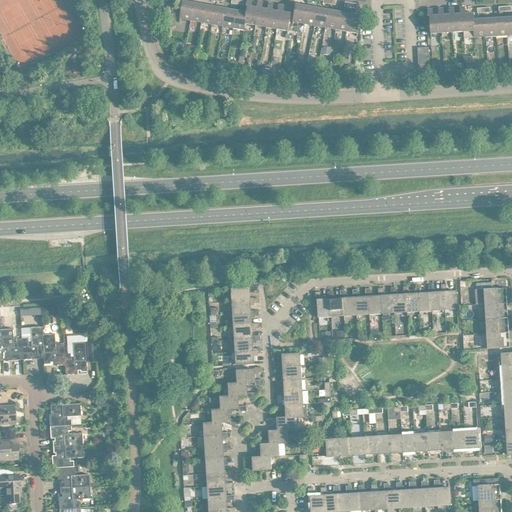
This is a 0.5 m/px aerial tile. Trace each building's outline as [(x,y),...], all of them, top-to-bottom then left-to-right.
[(183,0),(181,17),(192,19),(195,1),(188,0),(183,0)] [(246,22),(257,24),(260,6),(258,5),(252,4),(253,0),(247,0),(247,4),(249,4),(248,10),(246,22)] [(257,24),(267,26),(270,8),(269,7),(263,6),(263,0),(258,0),(258,5),(260,6),(257,24)] [(192,19),(202,21),(205,3),(195,1),(192,19)] [(267,26),(278,27),(281,10),(279,9),(274,8),(275,2),(270,1),(269,7),(270,8),(267,26)] [(294,20),(305,22),(308,4),(297,2),(294,20)] [(202,21),(213,23),(216,5),(205,3),(202,21)] [(281,10),(278,27),(289,29),(292,11),(284,10),(285,4),(280,3),(279,9),(281,10)] [(305,22),(316,24),(319,6),(308,4),(305,22)] [(213,23),(224,25),(227,7),(216,5),(213,23)] [(464,30),(475,29),(474,18),(475,18),(474,11),(466,12),(466,5),(461,5),(461,12),(463,12),(464,30)] [(316,24),(326,26),(329,8),(319,6),(316,24)] [(443,31),(454,31),(452,13),(450,13),(445,13),(444,6),(439,7),(440,13),(442,13),(443,31)] [(454,31),(464,30),(463,12),(461,12),(456,12),(455,6),(450,6),(450,13),(452,13),(454,31)] [(224,25),(234,26),(237,9),(227,7),(224,25)] [(432,32),(443,31),(442,13),(440,13),(434,14),(434,7),(428,7),(429,14),(431,14),(432,32)] [(326,26),(337,28),(340,10),(329,8),(326,26)] [(245,28),(246,22),(248,10),(237,9),(234,26),(245,28)] [(337,28),(347,29),(351,12),(340,10),(337,28)] [(351,12),(347,29),(358,31),(362,14),(351,12)] [(496,16),(485,17),(486,35),(497,35),(496,16)] [(507,16),(496,16),(497,35),(508,34),(507,16)] [(475,29),(475,36),(486,35),(485,17),(475,18),(474,18),(475,29)] [(343,54),(342,61),(349,63),(350,55),(343,54)] [(476,54),(466,55),(467,68),(477,67),(476,54)] [(263,66),(262,75),(269,76),(271,64),(267,63),(266,67),(263,66)] [(429,284),(430,291),(432,291),(433,309),(445,308),(444,290),(442,290),(435,291),(435,283),(429,284)] [(442,283),(442,290),(444,290),(445,308),(459,307),(458,290),(448,290),(447,283),(442,283)] [(233,287),(233,300),(251,299),(251,297),(251,289),(258,289),(258,284),(250,284),(250,286),(233,287)] [(417,284),(417,292),(419,292),(420,310),(433,309),(432,291),(430,291),(422,292),(422,284),(417,284)] [(404,285),(405,293),(407,293),(408,311),(420,310),(419,292),(417,292),(410,293),(409,285),(404,285)] [(379,287),(379,294),(382,294),(383,312),(395,311),(394,293),(392,294),(385,294),(384,286),(379,287)] [(392,286),(392,294),(394,293),(395,311),(408,311),(407,293),(405,293),(397,293),(397,286),(392,286)] [(485,288),(486,303),(508,302),(507,286),(493,287),(485,288)] [(366,288),(367,295),(369,295),(370,313),(383,312),(382,294),(379,294),(372,295),(371,287),(366,288)] [(354,288),(354,296),(356,296),(357,314),(370,313),(369,295),(367,295),(359,296),(359,288),(354,288)] [(341,289),(342,297),(344,297),(345,314),(357,314),(356,296),(354,296),(347,296),(346,289),(341,289)] [(331,297),(329,297),(322,298),(321,290),(316,291),(316,298),(318,298),(319,316),(332,315),(331,297)] [(329,290),(329,297),(331,297),(332,315),(345,314),(344,297),(342,297),(334,297),(334,290),(329,290)] [(233,300),(234,312),(252,311),(252,309),(251,302),(259,301),(259,296),(251,297),(251,299),(233,300)] [(486,303),(487,318),(509,316),(508,302),(486,303)] [(51,306),(42,306),(42,313),(42,314),(51,314),(51,306)] [(234,312),(235,325),(253,324),(253,322),(252,314),(260,314),(260,309),(252,309),(252,311),(234,312)] [(487,318),(488,332),(510,331),(509,316),(487,318)] [(235,325),(236,338),(254,337),(253,334),(253,327),(261,327),(260,321),(253,322),(253,324),(235,325)] [(39,355),(44,355),(45,355),(43,333),(44,333),(43,325),(31,326),(22,327),(23,337),(24,358),(36,357),(36,353),(39,353),(39,355)] [(12,359),(24,358),(23,337),(17,337),(17,340),(15,341),(14,327),(2,328),(3,357),(9,357),(9,355),(12,355),(12,359)] [(346,329),(338,330),(338,338),(346,337),(346,329)] [(332,331),(321,331),(321,339),(332,339),(332,331)] [(510,331),(488,332),(489,347),(511,346),(510,331)] [(54,364),(66,363),(65,352),(66,352),(65,342),(60,342),(60,346),(57,346),(56,332),(44,333),(43,333),(45,355),(44,355),(45,363),(51,362),(51,360),(54,360),(54,364)] [(236,338),(236,350),(254,349),(254,347),(254,340),(261,339),(261,334),(253,334),(254,337),(236,338)] [(66,363),(66,373),(79,373),(79,369),(81,369),(81,371),(88,370),(86,340),(74,341),(74,355),(71,355),(71,352),(66,352),(65,352),(66,363)] [(254,349),(236,350),(237,363),(255,362),(255,352),(262,352),(262,347),(254,347),(254,349)] [(511,351),(502,352),(503,365),(511,364),(511,351)] [(283,353),(284,366),(302,365),(301,352),(283,353)] [(511,364),(503,365),(504,378),(511,377),(511,364)] [(284,366),(285,378),(303,377),(302,365),(284,366)] [(238,369),(238,381),(238,382),(247,381),(247,382),(256,381),(256,384),(264,383),(264,378),(256,379),(256,371),(263,371),(263,366),(255,366),(255,368),(238,369)] [(285,378),(286,391),(303,390),(303,377),(285,378)] [(229,382),(230,394),(230,395),(239,394),(239,395),(248,395),(248,397),(256,397),(256,391),(248,392),(247,382),(247,381),(238,382),(238,381),(229,382)] [(286,391),(286,404),(304,402),(303,390),(286,391)] [(221,395),(222,408),(231,408),(240,407),(240,410),(248,410),(248,405),(240,405),(239,395),(239,394),(230,395),(230,394),(221,395)] [(195,400),(191,407),(191,409),(200,409),(200,400),(195,400)] [(50,412),(51,425),(72,423),(82,423),(82,414),(81,402),(51,403),(52,410),(54,410),(54,412),(50,412)] [(286,404),(287,416),(296,416),(305,415),(304,402),(286,404)] [(0,421),(16,421),(15,405),(0,405),(0,421)] [(391,406),(389,406),(389,419),(402,418),(402,410),(394,411),(394,406),(391,406)] [(213,408),(214,421),(223,421),(231,420),(232,423),(239,423),(239,417),(231,418),(231,408),(222,408),(213,408)] [(278,416),(279,429),(288,429),(297,429),(296,416),(287,416),(278,416)] [(108,424),(106,424),(107,433),(115,432),(114,421),(108,422),(108,424)] [(205,421),(206,434),(223,433),(223,431),(223,421),(214,421),(205,421)] [(53,439),(54,445),(84,443),(83,431),(69,432),(69,429),(72,429),(72,423),(51,425),(51,437),(55,436),(55,439),(53,439)] [(479,428),(466,429),(467,447),(480,446),(479,428)] [(270,429),(271,442),(279,442),(288,442),(288,429),(279,429),(270,429)] [(466,429),(453,430),(454,448),(467,447),(466,429)] [(453,430),(441,431),(442,449),(454,448),(453,430)] [(206,434),(206,447),(224,446),(224,444),(224,436),(231,436),(231,431),(223,431),(223,433),(206,434)] [(441,431),(428,432),(429,449),(442,449),(441,431)] [(416,432),(403,433),(404,451),(417,450),(416,432)] [(428,432),(416,432),(417,450),(429,449),(428,432)] [(403,433),(390,434),(392,452),(404,451),(403,433)] [(390,434),(378,435),(379,453),(392,452),(390,434)] [(365,435),(353,436),(354,454),(366,453),(365,435)] [(378,435),(365,435),(366,453),(379,453),(378,435)] [(353,436),(340,437),(341,455),(354,454),(353,436)] [(341,455),(340,437),(327,438),(328,456),(341,455)] [(0,455),(10,455),(10,457),(19,457),(18,443),(10,443),(10,439),(0,438),(0,455)] [(262,442),(262,455),(271,455),(280,455),(279,442),(271,442),(262,442)] [(53,466),(58,466),(74,465),(74,459),(71,459),(71,457),(84,456),(84,443),(54,445),(54,451),(56,451),(56,454),(53,454),(53,466)] [(206,447),(207,460),(225,458),(225,456),(224,449),(232,448),(232,443),(224,444),(224,446),(206,447)] [(494,444),(486,444),(486,452),(494,452),(494,444)] [(262,455),(253,456),(254,469),(272,468),(271,455),(262,455)] [(207,460),(208,472),(226,471),(226,469),(225,462),(233,461),(232,456),(225,456),(225,458),(207,460)] [(60,480),(61,487),(91,485),(90,473),(76,473),(76,471),(79,470),(79,464),(74,465),(58,466),(58,478),(62,478),(62,480),(60,480)] [(208,472),(209,485),(227,484),(226,482),(226,474),(234,474),(233,468),(226,469),(226,471),(208,472)] [(10,473),(0,474),(0,486),(6,486),(7,501),(8,501),(9,505),(12,508),(17,508),(20,505),(20,501),(21,501),(20,473),(14,473),(10,473)] [(479,485),(480,499),(502,498),(501,483),(500,477),(474,478),(475,485),(479,485)] [(435,479),(436,487),(438,487),(439,504),(452,504),(451,486),(441,486),(440,479),(435,479)] [(410,481),(410,488),(412,488),(414,506),(426,505),(425,487),(423,487),(416,488),(415,480),(410,481)] [(423,480),(423,487),(425,487),(426,505),(439,504),(438,487),(436,487),(428,487),(428,480),(423,480)] [(209,485),(210,497),(227,496),(227,494),(227,487),(234,486),(234,481),(226,482),(227,484),(209,485)] [(397,481),(398,489),(400,489),(401,507),(414,506),(412,488),(410,488),(403,489),(403,481),(397,481)] [(385,482),(385,490),(387,490),(388,507),(401,507),(400,489),(398,489),(390,489),(390,482),(385,482)] [(360,484),(360,491),(362,491),(363,509),(376,508),(375,490),(373,491),(365,491),(365,483),(360,484)] [(372,483),(373,491),(375,490),(376,508),(388,507),(387,490),(385,490),(378,490),(377,483),(372,483)] [(347,484),(347,492),(350,492),(351,510),(363,509),(362,491),(360,491),(353,492),(352,484),(347,484)] [(59,495),(60,507),(81,506),(81,500),(78,501),(78,498),(91,497),(91,485),(61,487),(61,492),(63,492),(63,495),(59,495)] [(334,485),(335,493),(337,493),(338,511),(351,510),(350,492),(347,492),(340,493),(340,485),(334,485)] [(324,494),(322,494),(315,494),(314,486),(309,487),(310,495),(311,494),(312,511),(314,511),(326,511),(324,494)] [(322,486),(322,494),(324,494),(326,511),(338,511),(337,493),(335,493),(327,493),(327,486),(322,486)] [(210,497),(210,510),(228,509),(228,507),(227,499),(235,499),(235,494),(227,494),(227,496),(210,497)] [(480,499),(480,511),(502,511),(502,498),(480,499)]
